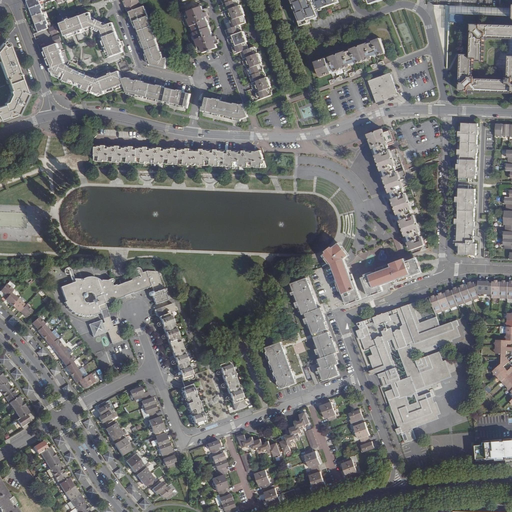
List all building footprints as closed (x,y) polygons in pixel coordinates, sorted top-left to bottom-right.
[(42,0),(28,0),(27,0),(30,8),(42,4),(41,2),(43,2),(42,0)] [(135,20),(151,64),(166,67),(168,60),(167,56),(164,57),(157,39),(160,38),(158,33),(155,34),(149,19),(153,18),(151,13),(148,15),(144,6),(142,6),(139,0),(124,0),(125,0),(123,1),(126,7),(127,7),(132,21),(135,20)] [(255,89),(260,100),(274,95),(271,88),(273,87),(269,77),(268,78),(263,64),(264,63),(261,53),(260,54),(258,48),(257,49),(256,46),(251,49),(242,25),(247,23),(247,21),(248,20),(247,18),(246,18),(245,16),(246,15),(241,1),(239,1),(238,0),(222,0),(227,11),(225,11),(227,17),(229,17),(233,28),(227,30),(229,37),(227,38),(231,48),(233,47),(235,54),(242,52),(245,59),(243,60),(245,66),(247,65),(253,83),(251,84),(254,90),(255,89)] [(290,0),(300,26),(301,26),(291,0),(290,0)] [(291,0),(301,26),(305,25),(308,23),(308,21),(310,20),(309,18),(317,15),(315,11),(337,3),(336,0),(291,0)] [(42,4),(30,8),(33,16),(43,13),(42,9),(44,8),(42,4)] [(211,53),(217,50),(216,48),(218,47),(216,40),(218,39),(217,35),(214,36),(207,16),(209,15),(207,11),(205,12),(203,6),(188,11),(190,17),(188,18),(198,47),(201,45),(203,52),(210,50),(211,53)] [(93,19),(92,16),(90,12),(71,19),(70,17),(66,19),(67,21),(61,23),(67,38),(89,30),(88,28),(92,26),(102,31),(111,56),(124,51),(122,45),(123,44),(121,40),(120,41),(113,22),(108,24),(105,25),(102,23),(103,21),(97,18),(96,21),(93,19)] [(43,13),(33,16),(36,24),(48,20),(47,16),(45,17),(43,13)] [(48,20),(36,24),(39,32),(49,28),(47,24),(49,23),(48,20)] [(57,25),(49,28),(52,35),(59,32),(57,25)] [(511,27),(472,26),(471,58),(467,58),(467,55),(461,55),(459,91),(511,93),(511,27)] [(106,90),(124,84),(122,79),(119,71),(98,78),(94,77),(94,78),(70,67),(71,66),(66,64),(62,53),(64,52),(62,48),(61,49),(58,43),(63,41),(60,34),(52,37),(55,44),(45,48),(52,67),(50,68),(52,72),(57,74),(61,79),(99,95),(106,92),(106,90)] [(321,77),(351,66),(349,63),(355,61),(357,64),(373,58),(372,55),(378,53),(379,56),(387,53),(387,52),(382,37),(373,40),(374,42),(368,44),(367,43),(351,49),(351,50),(346,52),(345,51),(315,62),(321,77)] [(11,122),(22,118),(31,99),(25,83),(11,46),(5,46),(0,51),(0,64),(1,64),(7,82),(8,83),(13,98),(13,100),(10,106),(7,107),(9,115),(11,119),(11,122)] [(397,93),(391,75),(370,83),(377,103),(395,96),(394,94),(397,93)] [(124,84),(125,86),(127,92),(188,106),(191,93),(185,91),(185,90),(178,88),(178,89),(166,86),(166,85),(158,84),(158,85),(144,81),(144,80),(137,79),(137,80),(131,78),(132,77),(129,77),(122,79),(124,84)] [(242,122),(248,119),(245,109),(243,106),(242,106),(234,105),(234,106),(221,103),(222,102),(214,100),(214,101),(208,100),(205,113),(242,122)] [(11,119),(9,115),(7,107),(0,109),(0,123),(2,123),(11,119)] [(478,127),(478,123),(462,123),(462,130),(459,130),(458,136),(461,136),(461,148),(458,148),(458,155),(460,155),(460,163),(458,163),(457,169),(460,169),(459,181),(472,182),(472,178),(476,178),(476,174),(477,173),(477,166),(476,166),(477,155),(478,155),(478,145),(477,145),(477,134),(479,134),(479,127),(478,127)] [(511,123),(496,123),(496,136),(511,136),(511,123)] [(410,244),(413,253),(428,247),(427,244),(428,243),(407,186),(410,185),(410,183),(409,178),(408,179),(406,175),(407,174),(405,169),(404,168),(401,170),(399,164),(401,163),(402,161),(401,158),(400,158),(398,154),(399,154),(398,150),(396,149),(393,150),(391,143),(394,142),(394,140),(393,137),(392,137),(391,133),(392,133),(390,129),(389,128),(386,129),(385,127),(369,133),(370,137),(374,148),(373,150),(376,151),(376,153),(375,156),(378,156),(383,172),(382,172),(381,174),(382,176),(384,176),(385,176),(391,191),(389,194),(391,195),(392,196),(390,200),(394,200),(399,213),(396,216),(399,217),(400,218),(398,221),(402,222),(407,234),(404,238),(407,239),(408,240),(406,243),(410,244)] [(96,146),(95,154),(95,160),(267,167),(262,154),(261,149),(257,151),(254,151),(254,152),(250,152),(250,151),(246,150),(243,150),(243,153),(239,153),(239,151),(235,151),(235,150),(232,150),(232,149),(229,149),(229,153),(226,152),(226,151),(222,151),(222,150),(218,149),(218,148),(215,148),(215,152),(212,152),(212,150),(208,150),(208,149),(205,149),(204,148),(200,148),(200,150),(191,150),(191,147),(186,147),(186,148),(183,148),(183,149),(179,149),(179,150),(176,150),(176,147),(173,147),(172,148),(169,147),(169,149),(165,149),(165,150),(163,150),(163,146),(159,146),(159,147),(155,147),(155,148),(152,148),(152,149),(149,149),(149,146),(145,146),(145,147),(141,146),(141,148),(137,147),(137,149),(134,149),(134,145),(131,145),(130,146),(126,146),(126,147),(123,147),(123,148),(120,148),(121,145),(117,145),(117,146),(113,145),(113,147),(110,147),(110,148),(107,148),(107,144),(103,144),(103,145),(99,145),(99,146),(96,146)] [(455,239),(455,242),(457,243),(457,245),(459,245),(459,253),(476,254),(477,243),(475,243),(475,235),(474,235),(474,229),(475,229),(475,222),(474,222),(475,207),(476,207),(476,199),(475,199),(475,189),(470,189),(470,185),(459,185),(459,196),(456,196),(456,202),(459,202),(458,218),(455,218),(455,224),(458,224),(457,239),(455,239)] [(509,259),(511,259),(511,186),(511,190),(510,190),(509,197),(505,197),(505,203),(506,203),(506,210),(504,210),(503,245),(504,245),(504,249),(511,249),(511,252),(510,252),(509,259)] [(352,274),(351,275),(349,275),(344,260),(345,259),(350,255),(348,253),(340,243),(323,256),(327,260),(330,264),(330,265),(332,265),(337,280),(336,280),(340,292),(341,291),(347,305),(362,299),(355,280),(352,274)] [(422,272),(417,257),(414,258),(420,273),(422,272)] [(420,273),(414,258),(406,261),(405,258),(390,264),(375,269),(377,272),(373,274),(373,272),(365,275),(365,277),(362,278),(369,297),(384,291),(382,286),(396,281),(397,283),(412,278),(412,276),(420,273)] [(152,296),(155,304),(167,300),(156,272),(144,271),(140,273),(139,269),(138,268),(136,267),(136,268),(135,268),(134,268),(133,269),(133,270),(133,271),(133,272),(133,273),(134,274),(135,274),(136,275),(138,274),(139,277),(137,277),(131,279),(131,280),(128,281),(124,283),(120,284),(115,286),(114,285),(112,286),(111,284),(112,283),(113,282),(113,281),(113,280),(112,279),(111,279),(110,279),(109,279),(108,279),(108,280),(102,280),(99,282),(97,279),(94,278),(92,278),(91,277),(89,277),(87,277),(85,277),(82,279),(83,281),(81,281),(80,280),(73,279),(69,268),(67,268),(66,268),(65,268),(64,268),(64,269),(63,269),(63,270),(62,271),(63,272),(63,273),(64,274),(64,275),(65,275),(67,275),(68,275),(72,283),(60,288),(65,302),(63,303),(65,306),(67,308),(68,310),(70,311),(71,312),(72,313),(74,314),(76,315),(78,316),(81,316),(83,317),(84,317),(87,317),(89,317),(91,316),(93,316),(94,316),(97,315),(99,314),(99,311),(100,311),(105,323),(102,323),(105,331),(107,330),(112,343),(121,339),(116,325),(112,327),(112,324),(111,322),(103,303),(106,302),(106,303),(110,302),(123,296),(123,295),(128,294),(131,293),(148,287),(148,286),(150,286),(152,291),(149,292),(148,293),(148,294),(149,295),(149,296),(150,296),(151,296),(152,296)] [(324,313),(321,306),(317,308),(306,279),(291,285),(294,292),(292,293),(293,296),(295,295),(298,302),(295,303),(297,308),(300,307),(307,325),(305,325),(306,329),(308,328),(310,334),(314,335),(317,344),(313,346),(314,351),(316,352),(319,359),(315,361),(316,364),(318,363),(319,368),(319,370),(317,371),(318,373),(319,373),(320,377),(322,377),(323,379),(339,373),(337,366),(336,363),(338,363),(334,352),(338,351),(324,313)] [(479,282),(475,283),(480,296),(493,296),(493,283),(490,283),(490,281),(479,281),(479,282)] [(475,282),(467,285),(473,302),(481,299),(480,296),(475,283),(475,282)] [(501,282),(493,282),(493,283),(493,296),(493,299),(501,299),(501,282)] [(509,283),(501,282),(501,299),(508,300),(509,283)] [(12,292),(14,289),(7,284),(1,291),(8,296),(12,292)] [(467,285),(459,288),(466,305),(473,302),(467,285)] [(459,288),(452,291),(459,307),(466,305),(459,288)] [(452,291),(445,294),(451,310),(459,307),(452,291)] [(13,305),(19,298),(12,292),(8,296),(6,299),(13,305)] [(445,294),(438,296),(444,313),(451,310),(445,294)] [(438,296),(430,299),(436,316),(444,313),(438,296)] [(26,305),(19,298),(13,305),(19,312),(20,311),(26,305)] [(380,377),(384,387),(391,384),(393,389),(385,392),(399,427),(396,428),(398,434),(401,432),(404,438),(407,437),(409,442),(417,439),(413,428),(440,418),(438,415),(442,413),(438,401),(435,402),(433,396),(434,396),(432,391),(419,396),(417,389),(453,376),(446,359),(443,360),(440,351),(417,359),(414,353),(437,344),(439,348),(454,343),(453,340),(462,336),(458,326),(461,326),(459,320),(440,326),(437,317),(421,323),(417,312),(423,310),(419,301),(359,323),(361,329),(357,331),(359,337),(360,339),(362,339),(366,350),(370,348),(372,354),(368,356),(373,369),(369,371),(370,374),(385,369),(386,371),(381,373),(379,374),(380,378),(380,377)] [(159,317),(170,313),(170,312),(177,309),(176,306),(173,305),(172,303),(168,304),(157,308),(156,309),(159,317)] [(26,305),(20,311),(26,317),(33,310),(27,304),(26,305)] [(193,374),(170,313),(159,317),(182,381),(193,377),(192,374),(193,374)] [(13,317),(10,319),(8,322),(13,327),(15,324),(18,322),(13,317)] [(32,324),(38,331),(44,325),(45,324),(39,318),(32,324)] [(105,331),(102,323),(101,320),(89,325),(94,337),(106,333),(105,331)] [(206,322),(203,326),(202,331),(206,335),(212,335),(215,332),(216,326),(212,322),(206,322)] [(38,331),(37,331),(43,338),(50,332),(44,325),(38,331)] [(27,332),(25,334),(22,336),(27,342),(30,339),(32,337),(27,332)] [(50,332),(43,338),(49,345),(56,340),(50,332)] [(49,345),(55,352),(62,347),(57,339),(56,340),(49,345)] [(297,381),(282,342),(266,348),(268,353),(267,354),(270,360),(271,360),(272,363),(271,364),(274,372),(275,372),(276,374),(275,374),(277,380),(278,380),(279,383),(280,382),(282,387),(297,381)] [(62,347),(55,352),(60,360),(68,354),(62,347)] [(42,348),(39,351),(37,353),(41,359),(44,356),(47,354),(42,348)] [(66,367),(72,362),(73,362),(68,354),(60,360),(66,367)] [(0,361),(3,365),(6,362),(9,360),(4,355),(1,357),(0,357),(0,361)] [(501,357),(501,363),(493,370),(494,372),(494,374),(496,374),(497,375),(506,367),(503,364),(508,360),(506,358),(506,357),(501,357)] [(65,368),(70,376),(77,371),(72,362),(66,367),(65,368)] [(228,364),(228,362),(218,366),(236,410),(246,406),(230,364),(228,364)] [(506,367),(497,375),(499,377),(498,378),(501,379),(502,380),(511,370),(511,365),(508,370),(506,367)] [(56,366),(53,368),(50,370),(54,376),(57,374),(60,372),(56,366)] [(81,368),(77,371),(83,379),(86,377),(86,376),(81,368)] [(16,380),(18,377),(21,375),(17,369),(14,372),(11,374),(16,380)] [(96,381),(104,378),(100,369),(93,372),(96,381)] [(511,370),(502,380),(503,381),(503,383),(505,383),(507,385),(511,380),(511,370)] [(70,376),(75,383),(78,381),(83,379),(77,371),(70,376)] [(61,375),(57,378),(61,385),(65,382),(61,375)] [(83,379),(78,381),(82,389),(84,388),(84,389),(86,389),(89,388),(89,386),(90,385),(86,377),(83,379)] [(0,387),(0,391),(4,396),(13,389),(7,382),(0,387)] [(206,422),(192,384),(182,388),(183,390),(181,391),(191,418),(192,417),(195,424),(196,424),(197,426),(206,422)] [(30,393),(33,391),(29,385),(26,387),(23,389),(27,395),(30,393)] [(65,387),(62,389),(66,395),(69,393),(72,391),(68,385),(65,387)] [(156,440),(155,441),(157,445),(160,454),(161,453),(164,459),(163,460),(166,470),(178,466),(176,463),(178,463),(174,452),(171,453),(170,450),(173,449),(168,436),(166,432),(163,434),(162,431),(165,430),(160,417),(157,418),(155,412),(158,411),(152,397),(150,398),(148,392),(143,394),(141,388),(129,392),(131,398),(133,398),(134,401),(141,399),(142,402),(141,403),(145,416),(147,415),(149,421),(148,422),(153,435),(154,434),(156,440)] [(18,397),(13,389),(4,396),(9,403),(18,397)] [(19,397),(18,397),(9,403),(14,411),(24,405),(19,397)] [(328,399),(321,402),(322,404),(320,405),(325,418),(327,417),(328,420),(336,418),(334,414),(336,414),(331,401),(329,402),(328,399)] [(359,406),(357,401),(350,403),(350,404),(352,409),(359,406)] [(34,406),(37,412),(41,410),(44,408),(40,402),(37,404),(34,406)] [(103,402),(97,406),(99,409),(96,411),(100,417),(98,418),(102,425),(112,419),(108,413),(111,411),(107,405),(106,406),(103,402)] [(26,414),(29,412),(24,405),(14,411),(20,419),(26,414)] [(365,418),(361,408),(349,412),(352,420),(350,420),(351,423),(354,422),(355,425),(354,425),(359,439),(360,438),(363,444),(361,445),(364,452),(375,447),(373,441),(371,441),(369,435),(371,435),(365,421),(364,422),(363,419),(364,419),(365,418)] [(281,441),(285,453),(291,451),(290,446),(293,445),(292,443),(296,442),(294,439),(297,438),(298,439),(301,437),(299,432),(303,431),(302,429),(305,428),(304,425),(310,423),(306,411),(299,414),(301,418),(294,421),(296,426),(290,428),(292,433),(285,435),(287,439),(281,441)] [(22,427),(26,424),(31,421),(26,414),(20,419),(17,420),(21,427),(22,427)] [(93,426),(89,419),(86,421),(83,423),(87,429),(90,428),(93,426)] [(114,445),(121,457),(133,450),(126,438),(128,437),(123,431),(121,432),(116,424),(115,425),(113,422),(106,426),(107,429),(105,430),(113,442),(114,445)] [(307,430),(314,448),(321,446),(314,428),(307,430)] [(238,437),(243,448),(249,446),(250,449),(254,448),(254,449),(258,448),(260,454),(263,452),(262,451),(265,450),(267,455),(270,454),(274,453),(275,457),(282,454),(277,442),(272,445),(270,441),(263,444),(261,439),(256,441),(254,436),(247,439),(245,435),(238,437)] [(61,444),(64,442),(61,436),(57,438),(54,440),(58,446),(61,444)] [(100,436),(97,438),(94,440),(98,446),(101,445),(104,443),(100,436)] [(482,445),(474,445),(475,460),(494,458),(494,461),(505,460),(506,463),(511,462),(511,438),(481,441),(482,445)] [(235,511),(234,508),(236,508),(231,494),(229,495),(227,489),(229,488),(224,474),(228,472),(226,467),(229,466),(224,453),(221,454),(219,448),(222,447),(219,440),(207,445),(210,451),(211,451),(213,457),(212,457),(217,470),(218,470),(220,476),(212,479),(217,492),(218,492),(219,494),(220,497),(219,498),(222,504),(224,511),(225,511),(235,511)] [(34,447),(38,454),(40,453),(47,448),(43,441),(34,447)] [(55,455),(50,447),(47,448),(40,453),(45,461),(55,455)] [(320,490),(327,488),(326,484),(327,484),(322,470),(321,470),(319,465),(322,464),(317,450),(315,452),(314,448),(306,451),(307,454),(305,455),(310,468),(312,468),(314,474),(310,475),(315,488),(314,489),(315,492),(320,490)] [(109,452),(106,454),(103,456),(107,462),(110,461),(113,459),(109,452)] [(68,463),(71,461),(74,459),(71,453),(68,454),(64,456),(68,463)] [(242,455),(248,473),(255,470),(249,453),(242,455)] [(126,462),(134,473),(136,472),(138,475),(136,476),(145,487),(147,485),(149,488),(156,483),(154,480),(156,479),(147,468),(146,469),(143,466),(145,465),(137,454),(126,462)] [(55,455),(45,461),(50,469),(59,463),(60,463),(55,455)] [(349,476),(358,473),(359,472),(354,458),(353,459),(344,462),(343,463),(347,476),(349,476)] [(59,463),(50,469),(49,469),(54,477),(63,471),(59,463)] [(271,509),(280,505),(278,502),(282,501),(277,488),(273,489),(271,483),(273,483),(268,469),(266,470),(265,467),(257,469),(258,473),(256,473),(261,487),(263,486),(271,509)] [(120,469),(117,471),(114,473),(119,479),(121,477),(124,475),(120,469)] [(79,480),(82,478),(85,476),(81,470),(78,472),(75,474),(79,480)] [(54,477),(58,484),(59,484),(68,478),(63,471),(54,477)] [(59,484),(64,493),(74,486),(69,478),(68,478),(59,484)] [(0,511),(18,511),(16,507),(17,507),(16,504),(17,503),(13,497),(12,498),(10,495),(9,496),(0,481),(0,511)] [(166,498),(168,501),(174,495),(172,492),(173,491),(169,486),(166,488),(162,482),(152,490),(157,495),(159,494),(164,500),(166,498)] [(132,485),(129,487),(126,489),(131,495),(133,493),(136,490),(132,485)] [(74,486),(64,493),(70,500),(79,494),(74,486)] [(94,496),(97,494),(93,488),(90,490),(87,492),(91,498),(94,496)] [(79,494),(70,500),(70,501),(75,507),(75,508),(84,502),(85,501),(79,494)] [(144,510),(146,508),(149,505),(144,499),(141,502),(139,504),(144,510)] [(75,508),(77,511),(84,511),(89,509),(84,502),(75,508)]
